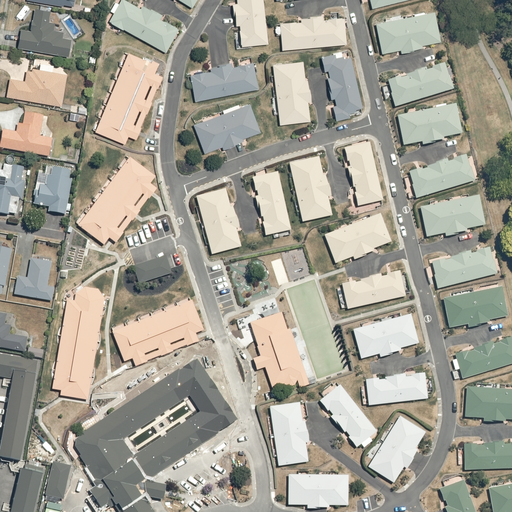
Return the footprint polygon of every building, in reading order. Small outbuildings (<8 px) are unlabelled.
[(141,0),(115,0),(108,16),(166,45),(179,18),(141,0)] [(270,37),(265,0),(239,0),(244,40),(270,37)] [(437,3),(380,16),(386,46),(444,33),(437,3)] [(65,13),(54,11),(37,8),(35,19),(34,19),(32,31),(22,29),(19,47),(70,56),(74,36),(67,35),(68,30),(63,29),(65,13)] [(282,20),(285,44),(350,35),(346,11),(282,20)] [(126,44),(93,121),(133,138),(166,61),(126,44)] [(337,121),(355,118),(354,114),(364,111),(364,108),(353,58),(346,59),(344,51),(334,53),(334,55),(323,57),(326,71),(331,70),(332,77),(328,77),(333,100),(337,99),(338,105),(334,105),(337,121)] [(306,52),(273,57),(281,117),(314,113),(306,52)] [(397,98),(454,80),(447,56),(389,74),(397,98)] [(193,69),(197,94),(259,83),(255,58),(193,69)] [(9,96),(58,105),(57,110),(86,115),(88,104),(64,100),(69,74),(37,68),(36,70),(30,69),(28,80),(11,77),(9,96)] [(267,125),(256,96),(196,119),(207,148),(267,125)] [(463,126),(456,96),(401,109),(407,138),(463,126)] [(5,127),(1,147),(52,157),(55,138),(43,136),(47,115),(27,111),(24,123),(20,122),(18,130),(5,127)] [(384,193),(372,137),(347,143),(359,198),(384,193)] [(411,164),(419,190),(478,174),(471,147),(411,164)] [(133,149),(77,215),(104,238),(160,172),(133,149)] [(322,151),(291,158),(305,216),(336,208),(322,151)] [(0,212),(11,214),(12,213),(20,214),(22,200),(23,200),(26,180),(25,180),(27,166),(4,162),(3,169),(1,169),(0,175),(0,212)] [(36,184),(34,205),(50,207),(49,212),(67,214),(68,211),(72,211),(73,203),(70,203),(75,168),(50,165),(47,185),(36,184)] [(293,224),(279,167),(256,173),(269,229),(293,224)] [(200,195),(213,247),(242,240),(230,188),(200,195)] [(488,217),(481,188),(422,201),(428,230),(488,217)] [(382,209),(325,229),(335,255),(392,235),(382,209)] [(436,257),(442,281),(498,267),(492,243),(436,257)] [(0,294),(5,295),(13,247),(0,245),(0,294)] [(135,262),(141,278),(173,266),(167,250),(135,262)] [(19,275),(16,294),(53,300),(55,287),(50,286),(54,261),(33,258),(30,277),(19,275)] [(288,284),(281,258),(272,261),(279,286),(288,284)] [(341,273),(347,300),(409,286),(403,259),(341,273)] [(346,370),(315,278),(285,288),(316,380),(346,370)] [(54,388),(85,393),(102,286),(71,281),(54,388)] [(509,307),(503,281),(443,294),(449,320),(509,307)] [(194,294),(112,326),(125,358),(206,325),(194,294)] [(414,306),(353,322),(361,352),(422,336),(414,306)] [(0,347),(26,352),(29,336),(13,333),(14,326),(7,325),(9,315),(0,313),(0,347)] [(310,376),(288,314),(252,327),(273,389),(310,376)] [(461,370),(511,357),(511,335),(456,349),(461,370)] [(45,348),(31,345),(29,354),(43,357),(45,348)] [(0,352),(0,376),(14,379),(0,455),(24,459),(42,360),(0,352)] [(190,357),(81,427),(77,443),(121,511),(160,511),(146,490),(161,493),(165,476),(150,473),(219,429),(217,398),(134,451),(123,434),(192,390),(190,357)] [(366,376),(369,406),(429,400),(428,388),(431,388),(430,380),(428,381),(427,372),(416,373),(417,375),(408,376),(407,372),(387,374),(387,378),(381,379),(381,374),(366,376)] [(376,420),(341,377),(320,394),(355,437),(376,420)] [(511,411),(511,382),(464,381),(463,409),(511,411)] [(301,394),(269,399),(278,459),(310,454),(301,394)] [(391,477),(423,425),(400,411),(368,463),(391,477)] [(511,435),(465,436),(465,463),(511,462),(511,435)] [(75,466),(55,461),(48,495),(66,499),(70,481),(71,481),(75,466)] [(347,494),(347,467),(288,466),(287,493),(347,494)] [(15,511),(8,511),(0,510),(0,511),(36,511),(46,471),(26,467),(15,511)] [(475,511),(464,476),(441,483),(450,511),(475,511)] [(511,503),(511,477),(486,483),(491,508),(511,503)]
